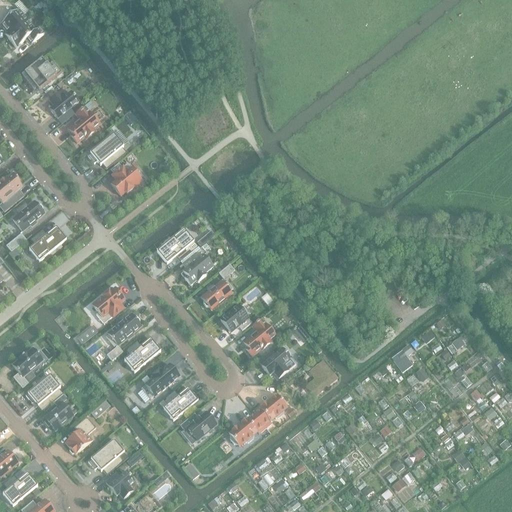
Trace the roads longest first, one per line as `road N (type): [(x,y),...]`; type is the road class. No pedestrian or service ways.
road 1 (unknown): [(511,259),(475,247),(378,246),(294,204),(269,181),(234,120),(207,37),(184,0)]
road 2 (residential): [(134,272),(135,293),(212,389),(229,388),(233,374),(155,277)]
road 3 (residential): [(80,204),(81,191),(0,93)]
road 4 (residential): [(0,322),(108,237)]
road 5 (residential): [(0,405),(82,507)]
